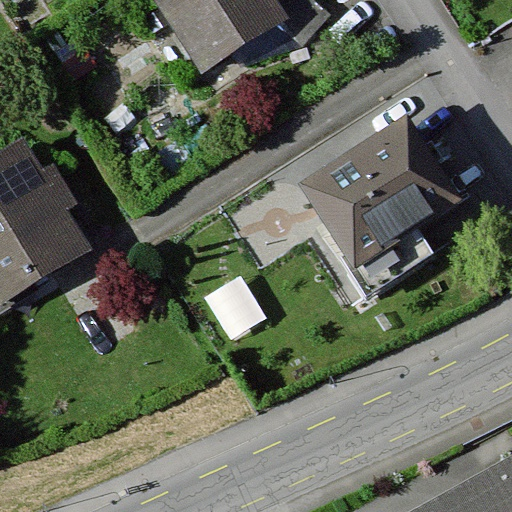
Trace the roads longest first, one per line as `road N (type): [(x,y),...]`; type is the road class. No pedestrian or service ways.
road 1 (tertiary): [(182,511),(411,410),(511,355)]
road 2 (residential): [(511,168),(403,0)]
